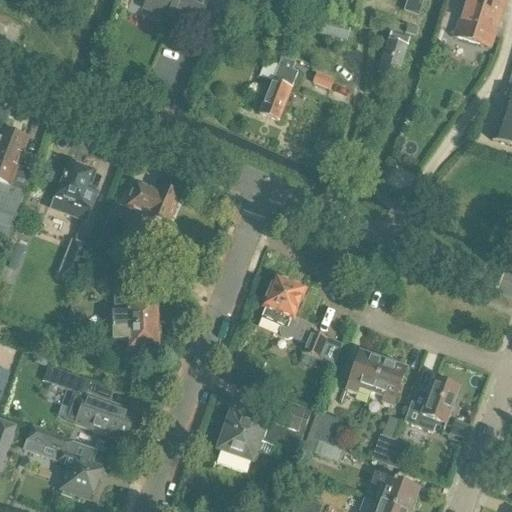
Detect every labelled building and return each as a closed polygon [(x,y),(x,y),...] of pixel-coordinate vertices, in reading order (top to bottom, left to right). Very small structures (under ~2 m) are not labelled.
[(148,0),(144,11),(194,34),(209,0),(208,0),(148,0)] [(407,0),(403,14),(418,19),(423,4),(424,4),(425,0),(407,0)] [(505,0),(465,0),(453,40),(490,51),(505,0)] [(352,15),(337,11),(334,20),(349,23),(352,15)] [(351,26),(323,19),(318,37),(346,43),(351,26)] [(397,82),(407,49),(409,40),(390,34),(377,76),(397,82)] [(281,60),(259,116),(279,124),(291,91),(297,74),(292,72),(295,65),(281,60)] [(511,81),(508,94),(507,94),(491,143),(511,149),(511,81)] [(0,187),(24,196),(32,174),(17,169),(27,142),(1,132),(0,135),(0,187)] [(98,193),(89,190),(94,175),(69,166),(51,213),(70,220),(70,218),(77,221),(86,224),(98,193)] [(147,220),(148,219),(168,228),(180,199),(160,190),(157,195),(136,186),(125,211),(147,220)] [(0,238),(8,241),(24,196),(0,187),(0,238)] [(108,216),(100,241),(138,255),(143,240),(122,233),(126,222),(108,216)] [(76,285),(89,248),(71,242),(58,278),(76,285)] [(109,317),(109,329),(159,329),(159,318),(162,315),(161,309),(159,306),(159,303),(142,304),(141,279),(113,280),(113,317),(109,317)] [(315,331),(292,321),(301,301),(304,302),(296,320),(310,326),(321,300),(307,294),(305,298),(303,297),(305,293),(276,281),(263,310),(266,311),(261,321),(281,329),(280,331),(279,335),(281,339),(284,341),(288,342),(292,340),(307,347),(303,356),(304,357),(301,366),(313,371),(316,362),(333,369),(342,348),(313,336),(315,331)] [(108,333),(108,342),(125,342),(125,355),(159,355),(159,352),(162,349),(162,343),(159,340),(159,329),(109,329),(109,333),(108,333)] [(36,358),(49,363),(51,357),(38,352),(36,358)] [(358,396),(361,397),(369,400),(383,364),(360,356),(345,395),(356,399),(358,396)] [(49,363),(36,358),(33,366),(47,371),(49,363)] [(381,404),(380,408),(391,412),(406,373),(383,364),(369,400),(381,404)] [(44,382),(43,384),(55,388),(72,394),(84,399),(85,397),(86,398),(90,384),(84,382),(59,373),(48,369),(48,370),(44,381),(44,382)] [(0,372),(0,400),(9,376),(0,372)] [(416,393),(404,425),(432,435),(436,424),(445,428),(458,392),(447,388),(448,384),(436,380),(435,384),(434,383),(429,398),(416,393)] [(84,399),(84,401),(77,399),(75,400),(68,418),(70,421),(75,423),(74,427),(125,445),(135,415),(86,398),(85,397),(84,399)] [(217,454),(219,454),(215,466),(245,476),(249,465),(250,465),(255,453),(270,459),(274,448),(296,456),(310,417),(276,405),(270,424),(268,430),(231,417),(230,419),(226,421),(224,424),(227,428),(224,435),(221,436),(219,442),(220,445),(217,454)] [(327,446),(336,422),(321,416),(313,441),(319,443),(327,446)] [(380,438),(371,462),(386,468),(387,465),(394,443),(393,442),(400,423),(389,419),(382,438),(380,438)] [(0,421),(0,449),(7,452),(16,428),(0,421)] [(61,496),(71,500),(72,496),(90,503),(101,471),(80,463),(81,460),(70,457),(74,445),(32,430),(24,452),(66,467),(65,469),(70,471),(61,496)] [(319,443),(314,457),(337,466),(342,452),(327,446),(319,443)] [(394,443),(387,465),(386,468),(400,473),(409,448),(394,443)] [(372,476),(364,499),(399,511),(416,511),(419,504),(415,503),(419,493),(372,476)] [(321,511),(323,508),(298,499),(293,511),(321,511)] [(370,511),(398,511),(374,503),(370,511)]
